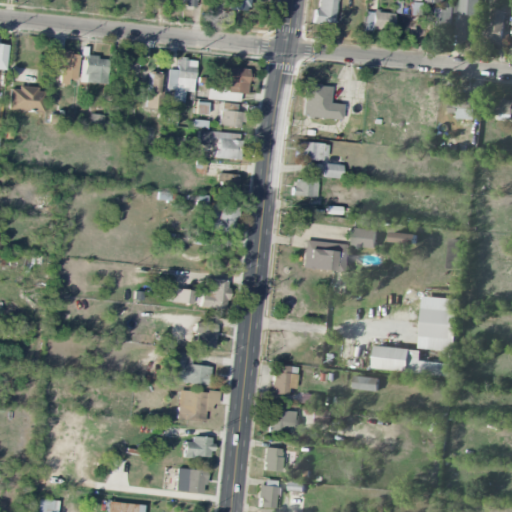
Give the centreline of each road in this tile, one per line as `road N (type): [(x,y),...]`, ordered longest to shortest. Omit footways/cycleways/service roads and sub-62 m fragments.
road 1 (secondary): [(289,50),(232,511)]
road 2 (residential): [(289,50),(0,19)]
road 3 (residential): [(511,72),(289,50)]
